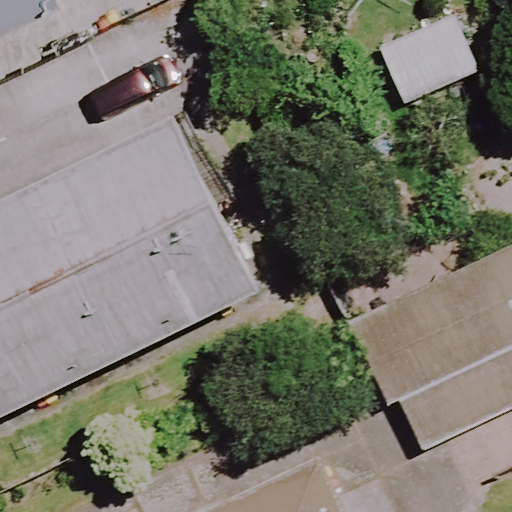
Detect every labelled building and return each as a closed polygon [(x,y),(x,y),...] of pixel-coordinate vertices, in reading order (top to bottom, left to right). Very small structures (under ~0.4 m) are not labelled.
[(0,0),(0,28),(49,7),(45,0),(0,0)] [(486,76),(458,16),(375,57),(404,116),(486,76)] [(0,428),(269,300),(189,133),(0,223),(0,428)] [(511,258),(349,326),(387,419),(406,411),(423,452),(511,415),(511,258)] [(356,511),(338,469),(237,511),(356,511)]
